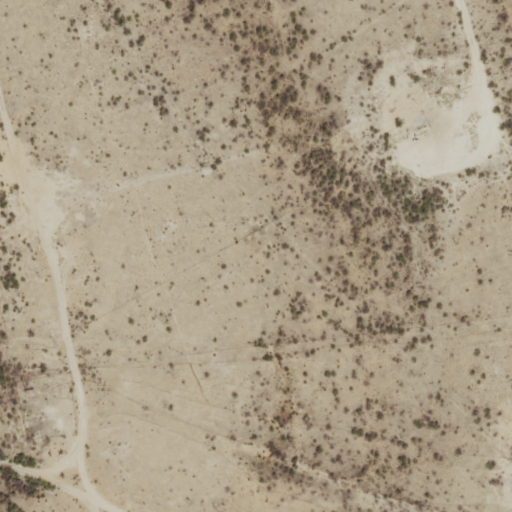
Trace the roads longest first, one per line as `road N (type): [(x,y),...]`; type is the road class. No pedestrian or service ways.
road 1 (track): [(0,409),(351,511)]
road 2 (track): [(0,462),(127,511)]
